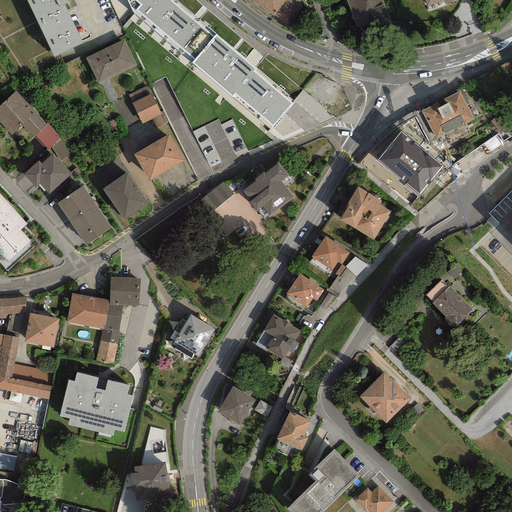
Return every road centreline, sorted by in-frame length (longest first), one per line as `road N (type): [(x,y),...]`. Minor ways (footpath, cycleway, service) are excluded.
road 1 (residential): [(470,183),(464,207),(342,362),(326,396),(345,428),(430,511)]
road 2 (residential): [(229,511),(328,312),(424,211),(470,183)]
road 3 (unclassified): [(195,511),(198,421),(234,333),(354,141)]
road 4 (unclassified): [(83,266),(243,166)]
road 5 (unclassified): [(382,70),(280,39),(226,0)]
road 6 (unclassified): [(511,42),(459,63),(382,70)]
